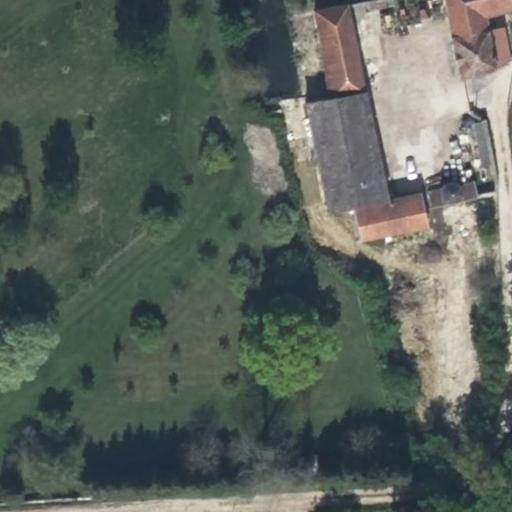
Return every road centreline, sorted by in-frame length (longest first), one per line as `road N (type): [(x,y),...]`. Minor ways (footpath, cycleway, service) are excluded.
road 1 (track): [(210,506),(462,483),(492,448),(511,405)]
road 2 (track): [(511,279),(495,98),(500,79),(511,73)]
